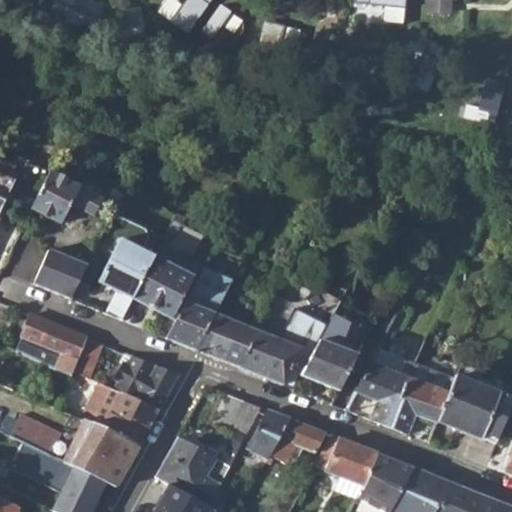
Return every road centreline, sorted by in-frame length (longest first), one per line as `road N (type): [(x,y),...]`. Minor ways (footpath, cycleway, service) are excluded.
road 1 (residential): [(511,492),(198,367)]
road 2 (residential): [(198,367),(12,293)]
road 3 (residential): [(198,367),(120,511)]
